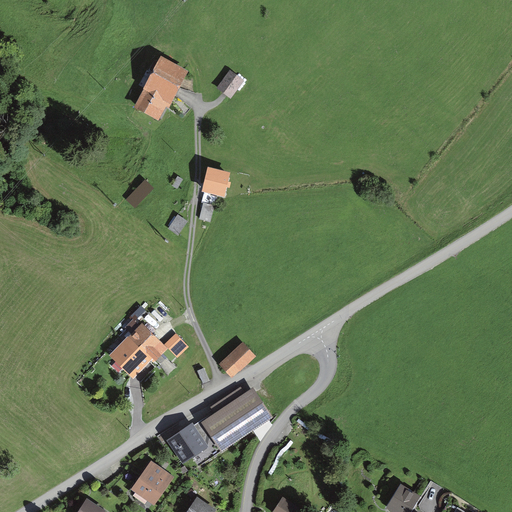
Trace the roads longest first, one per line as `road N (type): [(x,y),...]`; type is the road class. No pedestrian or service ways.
road 1 (tertiary): [(23,511),(316,332)]
road 2 (track): [(223,387),(187,297),(198,97)]
road 3 (tertiary): [(316,332),(511,211)]
road 4 (residential): [(316,332),(327,355),(322,380),(266,438),(246,511)]
